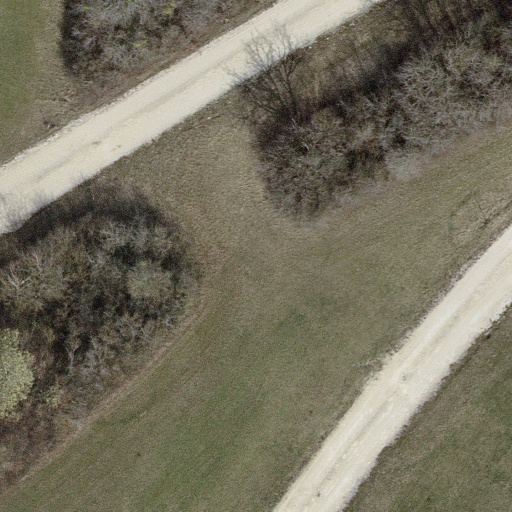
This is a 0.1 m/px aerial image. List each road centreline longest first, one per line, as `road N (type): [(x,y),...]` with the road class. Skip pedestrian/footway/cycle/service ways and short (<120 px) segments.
road 1 (track): [(0,202),(328,0)]
road 2 (track): [(303,511),(349,447),(511,260)]
